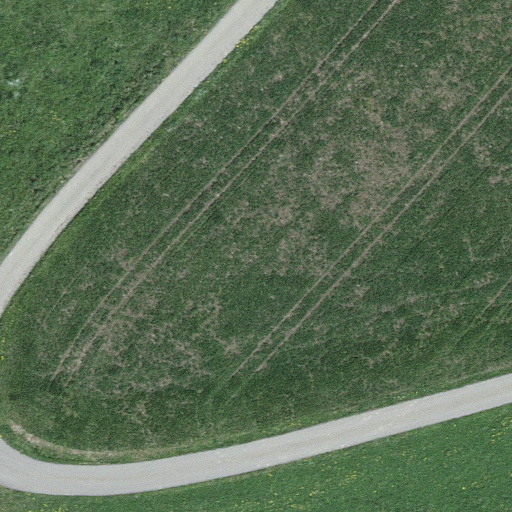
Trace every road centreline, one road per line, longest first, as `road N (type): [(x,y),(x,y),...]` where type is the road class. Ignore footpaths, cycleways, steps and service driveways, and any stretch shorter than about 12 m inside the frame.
road 1 (unclassified): [(511,385),(144,476),(55,479),(0,459)]
road 2 (unclassified): [(0,286),(82,183),(254,0)]
